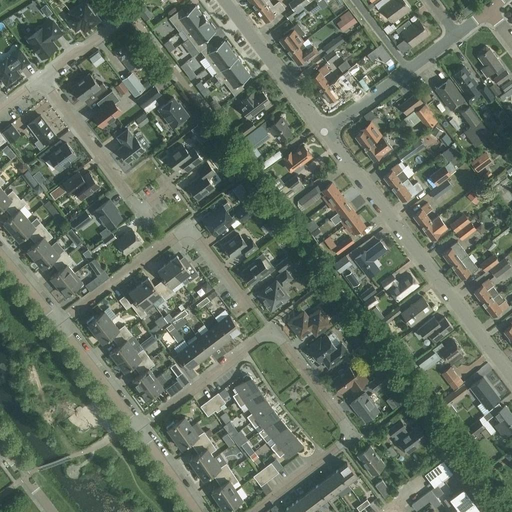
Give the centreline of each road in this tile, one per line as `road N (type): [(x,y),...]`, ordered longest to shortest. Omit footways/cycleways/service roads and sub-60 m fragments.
road 1 (residential): [(254,511),(348,434),(271,331),(141,428)]
road 2 (residential): [(511,380),(325,133)]
road 3 (residential): [(61,319),(189,226),(248,305)]
road 4 (residential): [(41,80),(148,222)]
road 5 (residential): [(325,133),(224,0)]
road 6 (residential): [(141,428),(61,319)]
